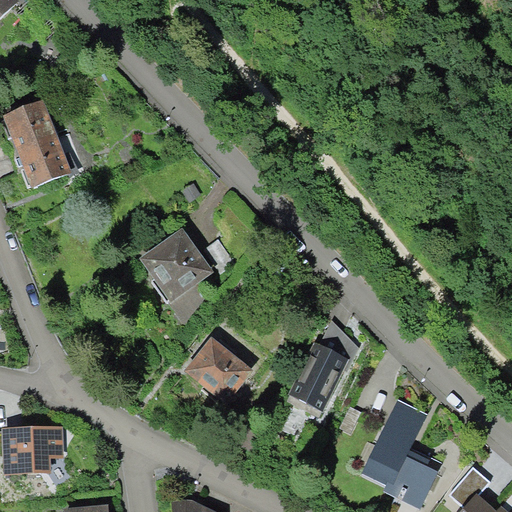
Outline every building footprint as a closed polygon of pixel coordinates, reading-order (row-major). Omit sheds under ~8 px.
[(0,0),(0,31),(25,7),(17,0),(0,0)] [(49,109),(10,124),(37,195),(76,180),(49,109)] [(192,185),(180,193),(189,205),(200,198),(192,185)] [(187,235),(144,263),(174,309),(217,281),(187,235)] [(218,241),(203,252),(219,274),(234,264),(218,241)] [(356,361),(314,341),(282,408),(325,428),(356,361)] [(253,370),(215,342),(190,375),(228,404),(253,370)] [(431,423),(394,407),(363,482),(381,489),(380,497),(415,511),(425,511),(445,465),(418,454),(431,423)] [(57,431),(5,434),(8,484),(59,481),(57,431)] [(500,511),(482,497),(469,511),(500,511)]
